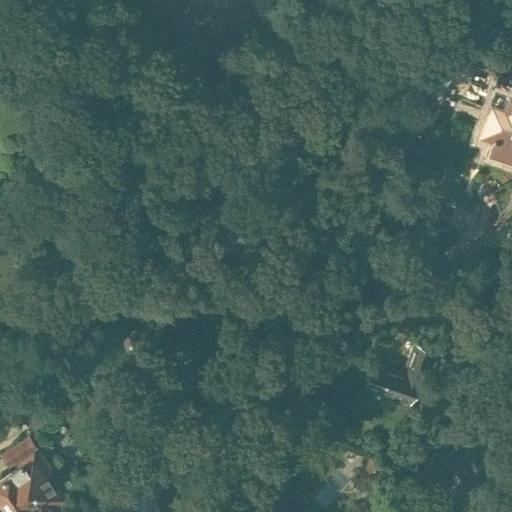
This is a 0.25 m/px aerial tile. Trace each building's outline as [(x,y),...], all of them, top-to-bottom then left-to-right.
[(511,93),(495,87),(477,133),(490,138),(485,151),(511,161),(511,93)] [(364,293),(358,306),(372,312),(378,299),(364,293)] [(82,337),(76,327),(65,335),(71,345),(82,337)] [(407,412),(410,404),(420,380),(421,380),(428,364),(435,345),(415,337),(408,357),(402,372),(371,361),(362,384),(394,396),(393,398),(394,398),(391,405),(407,412)] [(0,438),(20,426),(8,407),(6,407),(0,398),(0,438)] [(47,404),(23,420),(30,431),(54,415),(47,404)] [(446,463),(464,478),(479,491),(511,452),(511,445),(500,436),(482,421),(446,463)] [(36,444),(28,432),(0,451),(8,463),(36,444)] [(39,448),(0,474),(0,495),(11,511),(34,511),(35,511),(61,494),(60,493),(72,484),(64,473),(52,481),(45,471),(51,466),(39,448)]
